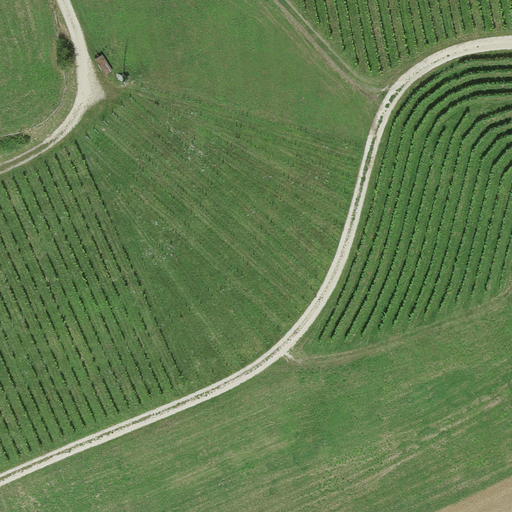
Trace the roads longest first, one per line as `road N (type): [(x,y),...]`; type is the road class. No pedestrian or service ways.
road 1 (track): [(0,482),(239,376),(280,342),(320,301),(369,143),(394,93)]
road 2 (track): [(0,167),(53,140),(90,95),(58,0)]
road 3 (track): [(394,93),(346,71),(278,0)]
road 4 (track): [(394,93),(419,65),(448,51),(511,43)]
